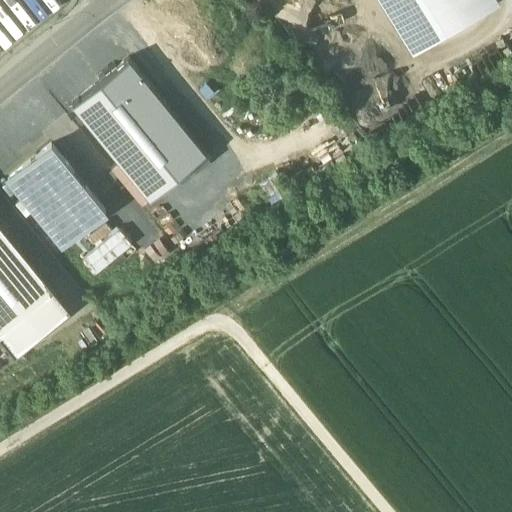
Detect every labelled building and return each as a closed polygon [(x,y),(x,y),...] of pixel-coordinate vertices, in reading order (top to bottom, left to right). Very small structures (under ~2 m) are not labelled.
[(427,36),(404,0),(381,0),(410,46),(427,36)] [(478,4),(475,0),(404,0),(427,36),(478,4)] [(131,26),(125,18),(122,21),(128,28),(131,26)] [(128,59),(73,104),(150,200),(206,155),(128,59)] [(51,145),(8,179),(62,245),(104,211),(51,145)] [(0,332),(54,289),(0,222),(0,332)]
